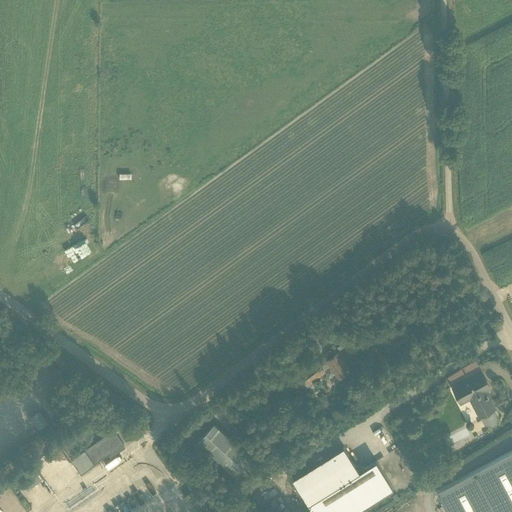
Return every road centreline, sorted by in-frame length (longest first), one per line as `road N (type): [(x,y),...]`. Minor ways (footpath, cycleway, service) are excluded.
road 1 (unclassified): [(447,228),(415,232),(212,389),(166,407),(145,400),(0,291)]
road 2 (unclassified): [(443,0),(447,228)]
road 3 (unclassified): [(511,331),(465,243),(447,228)]
road 4 (unknown): [(511,435),(430,484),(431,511)]
